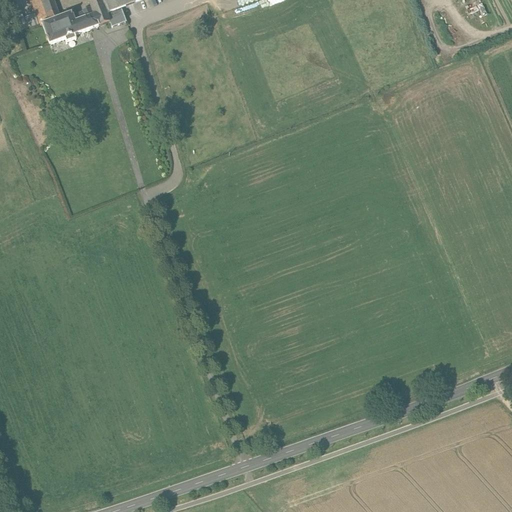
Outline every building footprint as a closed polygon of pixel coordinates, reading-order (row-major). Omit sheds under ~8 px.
[(29,0),(40,27),(43,26),(42,26),(48,23),(46,17),(57,13),(53,2),(57,0),(29,0)] [(87,0),(94,17),(98,28),(109,23),(107,16),(106,14),(100,0),(87,0)] [(100,0),(106,14),(142,0),(100,0)] [(465,12),(472,25),(488,16),(481,3),(465,12)] [(107,16),(109,23),(111,29),(125,23),(121,11),(107,16)] [(42,26),(43,26),(50,46),(89,31),(89,32),(98,28),(94,17),(86,19),(83,14),(73,18),(71,15),(59,19),(57,13),(46,17),(48,23),(42,26)] [(27,27),(37,25),(34,16),(24,18),(27,27)]
